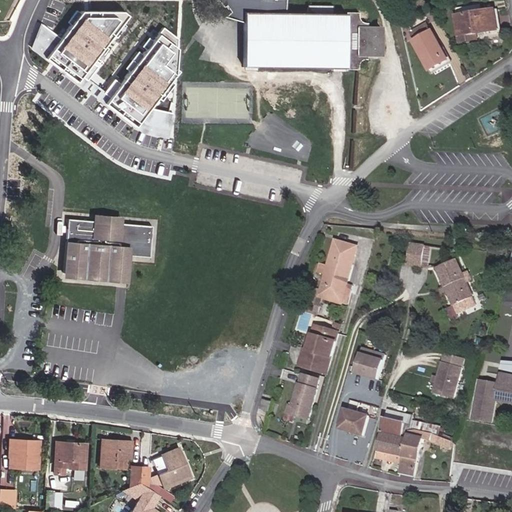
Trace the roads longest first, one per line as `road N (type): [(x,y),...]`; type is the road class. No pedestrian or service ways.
road 1 (residential): [(10,62),(122,144),(326,202)]
road 2 (track): [(197,0),(242,75),(353,75),(350,183)]
road 3 (residential): [(238,441),(294,253),(326,202)]
road 4 (residential): [(238,441),(0,401)]
road 5 (residential): [(326,202),(511,68)]
road 6 (unknown): [(337,469),(337,416),(355,343),(403,292),(409,272)]
road 7 (residential): [(511,493),(337,469)]
road 8 (residential): [(10,62),(0,235)]
